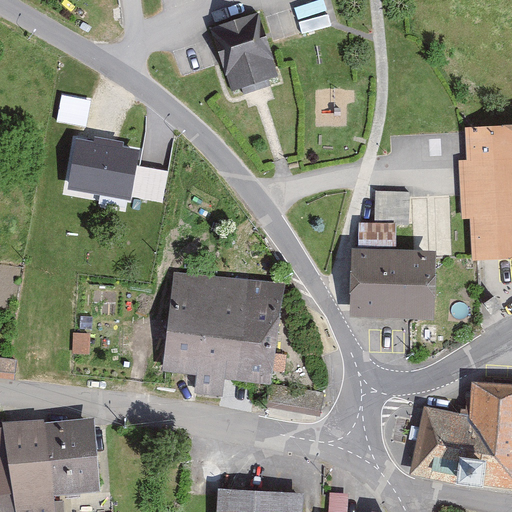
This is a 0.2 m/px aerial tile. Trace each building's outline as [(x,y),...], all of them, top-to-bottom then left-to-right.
[(263,16),(210,32),(222,70),(231,99),(284,82),(280,71),(273,47),(263,16)] [(511,122),(471,124),(473,158),(462,159),(465,219),(477,219),(479,261),(511,259),(511,122)] [(67,184),(131,195),(139,145),(76,135),(67,184)] [(141,163),(137,195),(166,200),(171,167),(141,163)] [(363,224),(363,249),(356,249),(355,317),(441,318),(442,250),(401,250),(401,233),(414,234),(414,192),(377,191),(377,225),(363,224)] [(168,374),(278,385),(288,286),(178,275),(168,374)] [(93,357),(93,335),(75,335),(75,357),(93,357)] [(16,359),(0,357),(0,378),(14,381),(16,359)] [(511,383),(479,379),(474,416),(511,420),(511,383)] [(271,388),(268,415),(322,422),(325,394),(271,388)] [(418,477),(511,487),(511,420),(474,416),(426,410),(418,477)] [(98,418),(9,426),(16,511),(60,511),(59,497),(105,493),(98,418)] [(349,511),(351,489),(331,488),(329,511),(349,511)] [(307,511),(309,494),(221,490),(219,511),(307,511)]
